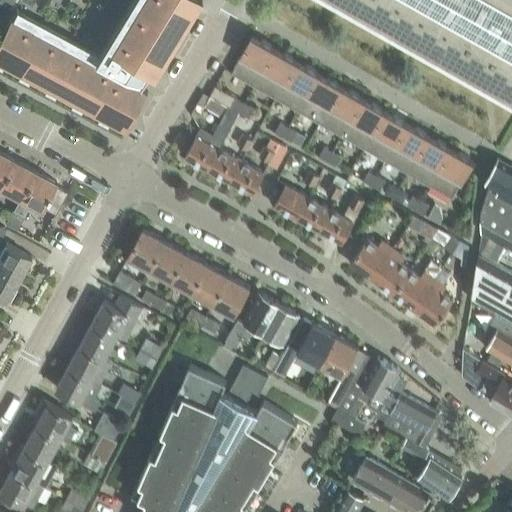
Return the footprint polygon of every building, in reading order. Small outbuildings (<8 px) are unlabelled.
[(152,74),(177,33),(197,0),(137,0),(104,56),(108,58),(104,63),(14,14),(17,8),(16,8),(13,14),(11,13),(0,34),(0,65),(121,130),(146,85),(141,83),(148,72),(152,74)] [(511,0),(339,0),(511,98),(511,0)] [(231,72),(254,84),(275,47),(253,34),(231,72)] [(276,97),(297,60),(275,47),(254,84),(276,97)] [(297,60),(276,97),(298,109),(319,72),(297,60)] [(319,72),(298,109),(320,122),(341,85),(319,72)] [(215,85),(209,95),(227,105),(233,108),(238,110),(239,111),(244,101),(238,98),(215,85)] [(320,122),(342,135),(363,97),(341,85),(320,122)] [(209,95),(204,103),(223,114),(227,105),(209,95)] [(364,147),(385,110),(363,97),(342,135),(364,147)] [(248,116),(253,106),(244,101),(239,111),(248,116)] [(196,133),(185,155),(207,167),(219,145),(220,145),(230,126),(238,110),(233,108),(227,105),(223,114),(213,133),(200,126),(196,133)] [(385,110),(364,147),(385,160),(406,122),(385,110)] [(283,136),(289,126),(281,121),(275,131),(283,136)] [(407,172),(428,135),(406,122),(385,160),(407,172)] [(289,126),(283,136),(292,140),(297,131),(289,126)] [(243,133),(237,143),(248,149),(253,138),(243,133)] [(428,135),(407,172),(429,185),(450,147),(428,135)] [(264,145),(259,154),(270,160),(268,164),(276,168),(288,147),(279,142),(275,150),(266,145),(264,145)] [(246,159),(220,145),(219,145),(207,167),(233,181),(246,159)] [(327,160),(333,150),(325,146),(320,156),(327,160)] [(450,147),(429,185),(451,197),(473,160),(450,147)] [(0,179),(12,157),(0,150),(0,179)] [(333,150),(327,160),(336,165),(341,155),(333,150)] [(505,244),(511,247),(511,164),(498,156),(484,181),(489,184),(482,208),(482,210),(482,231),(490,235),(505,244)] [(0,188),(19,198),(35,169),(12,157),(0,179),(0,188)] [(246,159),(233,181),(253,191),(265,169),(255,164),(246,159)] [(35,169),(19,198),(5,222),(16,228),(29,203),(40,209),(43,205),(55,212),(66,191),(58,186),(54,184),(56,181),(35,169)] [(310,169),(304,180),(312,184),(318,174),(310,169)] [(371,185),(377,175),(369,170),(363,180),(371,185)] [(336,174),(332,181),(340,185),(344,178),(336,174)] [(377,175),(371,185),(380,189),(385,179),(377,175)] [(274,203),(296,215),(309,193),(286,181),(274,203)] [(332,181),(327,191),(335,196),(340,185),(332,181)] [(394,196),(399,187),(391,183),(386,191),(394,196)] [(394,196),(402,201),(407,192),(399,187),(394,196)] [(309,193),(296,215),(322,229),(334,207),(309,193)] [(335,207),(322,229),(342,240),(354,218),(365,199),(354,194),(344,212),(335,207)] [(415,209),(421,199),(412,194),(407,204),(415,209)] [(415,209),(424,214),(429,204),(421,199),(415,209)] [(419,230),(424,220),(415,215),(409,225),(419,230)] [(127,256),(149,268),(165,239),(143,227),(127,256)] [(438,228),(433,236),(440,240),(444,243),(450,234),(438,228)] [(490,235),(480,252),(495,261),(505,244),(490,235)] [(367,236),(350,261),(371,276),(393,246),(382,239),(378,244),(367,236)] [(185,250),(165,239),(149,268),(169,279),(185,250)] [(469,244),(460,239),(452,252),(462,257),(469,244)] [(7,241),(0,253),(0,266),(19,277),(32,254),(7,241)] [(403,254),(393,246),(371,276),(392,292),(410,267),(400,260),(403,254)] [(169,279),(191,291),(207,261),(185,250),(169,279)] [(511,270),(495,261),(479,252),(472,299),(495,312),(511,322),(511,270)] [(392,292),(414,307),(435,277),(442,267),(432,260),(425,270),(424,269),(421,275),(410,267),(392,292)] [(191,291),(212,302),(228,273),(207,261),(191,291)] [(19,277),(0,266),(0,295),(6,299),(19,277)] [(442,267),(435,277),(443,283),(451,272),(443,266),(442,267)] [(120,270),(113,282),(135,294),(141,281),(120,270)] [(251,285),(228,273),(212,302),(235,315),(251,285)] [(446,285),(435,277),(414,307),(435,323),(453,298),(442,290),(446,285)] [(155,305),(160,296),(147,288),(142,298),(155,305)] [(259,331),(263,334),(280,301),(260,290),(245,319),(261,328),(259,331)] [(106,297),(94,319),(117,333),(125,338),(143,306),(120,294),(116,303),(106,297)] [(160,296),(155,305),(171,313),(176,304),(160,296)] [(280,301),(264,331),(271,335),(267,341),(275,345),(278,339),(284,342),(285,341),(301,312),(280,301)] [(200,324),(205,315),(190,307),(185,315),(200,324)] [(511,322),(495,312),(484,332),(491,336),(485,347),(491,350),(501,356),(511,362),(511,322)] [(205,315),(200,324),(214,331),(219,323),(205,315)] [(282,355),(276,367),(275,368),(285,374),(298,348),(322,361),(337,332),(315,319),(314,321),(303,316),(282,355)] [(235,345),(238,341),(243,333),(247,335),(253,325),(239,317),(226,339),(235,345)] [(94,319),(82,341),(105,354),(117,333),(94,319)] [(322,361),(344,373),(330,398),(339,404),(364,359),(354,354),(360,344),(337,332),(322,361)] [(142,347),(158,356),(164,346),(148,337),(142,347)] [(82,341),(69,363),(92,376),(92,377),(99,382),(111,360),(104,356),(105,354),(82,341)] [(511,377),(504,373),(462,346),(461,370),(461,374),(477,385),(487,392),(487,393),(511,408),(511,377)] [(158,356),(142,347),(137,356),(153,365),(158,356)] [(266,361),(276,367),(282,355),(272,349),(266,361)] [(501,356),(491,350),(486,358),(497,364),(501,356)] [(378,414),(386,418),(402,389),(391,384),(399,369),(401,367),(379,355),(374,365),(364,359),(339,404),(338,406),(356,416),(364,402),(380,411),(378,414)] [(81,398),(92,377),(92,376),(69,363),(57,385),(81,398)] [(241,511),(248,502),(244,500),(254,479),(260,483),(276,457),(272,454),(285,434),(290,437),(297,422),(263,400),(258,409),(252,405),(267,378),(243,364),(228,393),(223,391),(226,382),(190,366),(183,381),(187,383),(180,404),(175,403),(161,433),(166,435),(157,456),(151,454),(137,482),(143,485),(138,496),(146,501),(140,511),(241,511)] [(121,393),(134,401),(139,393),(125,385),(121,393)] [(437,409),(402,389),(386,418),(384,422),(407,434),(419,441),(437,409)] [(134,401),(121,393),(116,401),(130,410),(134,401)] [(49,400),(37,422),(60,435),(61,435),(60,436),(69,441),(76,427),(68,423),(73,413),(49,400)] [(332,417),(335,419),(360,432),(366,422),(356,416),(338,406),(332,417)] [(100,418),(118,428),(122,421),(104,411),(100,418)] [(118,428),(100,418),(95,428),(113,438),(118,428)] [(37,422),(25,444),(49,457),(60,436),(61,435),(60,435),(37,422)] [(407,434),(402,445),(424,457),(429,447),(429,446),(419,441),(407,434)] [(18,456),(13,466),(45,485),(53,472),(58,462),(49,457),(25,444),(22,442),(15,454),(18,456)] [(111,454),(95,445),(91,452),(107,461),(111,454)] [(448,496),(461,476),(458,474),(462,466),(435,451),(429,447),(424,457),(422,459),(427,462),(418,476),(444,493),(448,496)] [(85,462),(102,472),(107,461),(91,452),(85,462)] [(352,478),(354,479),(413,511),(417,511),(430,491),(365,455),(352,478)] [(2,487),(25,500),(34,505),(45,485),(13,466),(2,487)] [(355,511),(366,494),(349,485),(334,511),(355,511)] [(68,497),(85,507),(90,498),(72,489),(68,497)] [(82,511),(85,507),(68,497),(64,505),(77,511),(82,511)]
